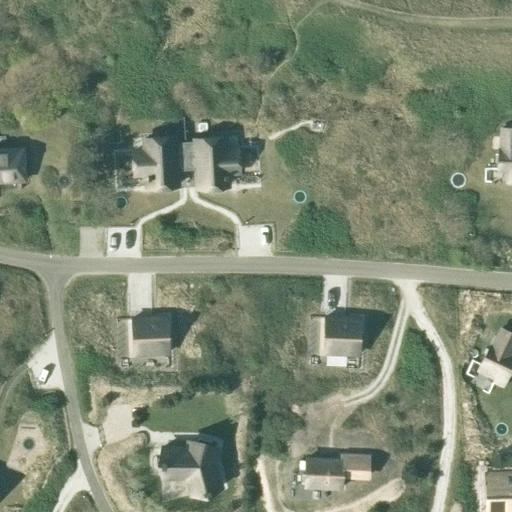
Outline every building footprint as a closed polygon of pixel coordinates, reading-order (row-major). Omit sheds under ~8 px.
[(511,129),(501,129),(500,150),(498,150),(497,170),(504,170),(506,173),(506,182),(508,183),(511,183),(511,129)] [(185,167),(184,146),(174,146),(173,137),(144,139),(144,151),(132,151),(133,174),(146,174),(146,188),(176,186),(175,168),(185,167)] [(195,145),(184,146),(185,167),(196,166),(197,189),(227,187),(226,173),(238,172),(237,150),(225,150),(224,138),(195,140),(195,145)] [(21,151),(0,152),(0,180),(23,179),(21,151)] [(167,353),(166,318),(131,319),(132,354),(167,353)] [(358,355),(359,319),(324,318),(322,352),(322,353),(358,355)] [(488,348),(480,366),(496,373),(492,382),(501,386),(505,377),(511,362),(511,335),(500,329),(491,349),(488,348)] [(192,495),(219,488),(212,462),(216,448),(209,446),(210,441),(197,438),(196,443),(189,441),(187,448),(160,448),(160,476),(187,476),(192,495)] [(305,459),(304,486),(341,488),(341,476),(365,478),(366,457),(341,455),(341,461),(305,459)] [(506,475),(485,475),(486,505),(506,504),(505,511),(506,511),(511,511),(511,475),(506,476),(506,475)]
